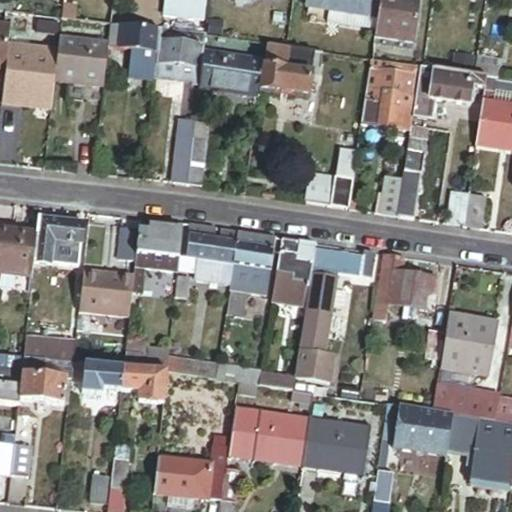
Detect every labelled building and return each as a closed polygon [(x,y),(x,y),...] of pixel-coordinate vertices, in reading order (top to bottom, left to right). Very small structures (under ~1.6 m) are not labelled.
[(206,0),(165,0),(164,19),(196,23),(203,24),(206,0)] [(379,0),(308,0),(307,8),(329,11),(377,19),(379,0)] [(375,33),(373,42),(412,47),(419,1),(415,0),(379,0),(377,19),(375,33)] [(0,15),(12,17),(13,5),(0,3),(0,15)] [(46,21),(59,22),(60,4),(48,3),(46,21)] [(23,6),(13,5),(12,17),(22,18),(23,6)] [(112,28),(113,15),(63,9),(62,22),(112,28)] [(377,19),(329,11),(327,26),(375,33),(377,19)] [(17,23),(15,37),(32,39),(34,25),(17,23)] [(203,24),(196,23),(195,38),(204,39),(206,24),(203,24)] [(58,28),(38,26),(37,38),(57,39),(58,28)] [(161,34),(112,28),(109,48),(109,50),(119,51),(119,53),(135,55),(159,58),(161,34)] [(0,74),(6,75),(9,49),(10,37),(11,31),(0,30),(0,74)] [(195,38),(161,34),(159,58),(156,78),(163,79),(164,67),(194,71),(192,82),(199,83),(202,62),(204,39),(195,38)] [(109,50),(109,48),(60,43),(59,55),(55,86),(104,92),(109,50)] [(55,86),(59,55),(9,49),(6,75),(3,97),(24,99),(23,108),(52,112),(55,86)] [(286,51),(264,49),(262,69),(259,94),(307,100),(312,55),(286,51)] [(156,78),(159,58),(135,55),(132,82),(155,85),(156,81),(156,78)] [(511,66),(475,61),(472,79),(484,81),(496,82),(511,84),(511,66)] [(262,69),(202,62),(199,83),(199,86),(198,92),(258,99),(259,94),(262,69)] [(405,134),(414,70),(370,64),(361,128),(405,134)] [(192,82),(194,71),(164,67),(163,79),(156,78),(156,81),(199,86),(199,83),(192,82)] [(472,79),(420,72),(413,121),(433,124),(436,104),(468,109),(470,92),(483,93),(484,81),(472,79)] [(511,84),(496,82),(494,95),(511,97),(511,84)] [(2,106),(23,108),(24,99),(3,97),(2,106)] [(511,153),(511,110),(481,106),(476,149),(511,153)] [(194,142),(196,127),(181,125),(179,144),(194,146),(194,142)] [(211,128),(196,127),(194,142),(209,144),(211,128)] [(427,134),(411,132),(408,154),(424,156),(427,134)] [(194,142),(194,146),(189,189),(204,190),(209,144),(194,142)] [(179,144),(174,187),(189,189),(194,146),(179,144)] [(326,179),(322,209),(349,213),(358,156),(340,153),(336,180),(326,179)] [(98,154),(96,176),(107,178),(110,155),(98,154)] [(424,156),(408,154),(404,183),(399,220),(415,223),(424,156)] [(322,209),(326,179),(311,177),(307,207),(322,209)] [(387,180),(381,218),(399,220),(404,183),(387,180)] [(465,230),(470,198),(452,196),(448,228),(465,230)] [(487,200),(470,198),(465,230),(482,233),(487,200)] [(40,221),(38,239),(35,265),(52,267),(53,260),(55,244),(79,247),(82,247),(85,227),(40,221)] [(137,260),(135,279),(134,291),(143,292),(146,271),(147,257),(170,260),(180,261),(184,227),(168,225),(167,230),(151,229),(151,234),(140,233),(137,260)] [(217,232),(191,228),(187,261),(198,263),(234,268),(239,235),(222,233),(221,243),(216,242),(217,232)] [(137,260),(140,233),(125,231),(122,259),(137,260)] [(0,234),(0,277),(33,281),(35,265),(38,239),(0,234)] [(276,241),(239,235),(234,268),(271,273),(276,241)] [(317,247),(283,242),(273,305),(306,310),(313,271),(316,253),(317,247)] [(77,263),(79,247),(55,244),(53,260),(77,263)] [(364,261),(316,253),(313,271),(339,276),(372,281),(376,256),(365,255),(364,261)] [(147,257),(146,271),(168,274),(170,260),(147,257)] [(406,261),(384,257),(373,324),(386,326),(389,308),(404,311),(416,313),(434,316),(439,282),(403,276),(406,261)] [(231,289),(234,268),(198,263),(195,284),(231,289)] [(267,299),(271,273),(234,268),(231,289),(227,318),(244,321),(247,296),(267,299)] [(313,271),(306,310),(295,382),(329,388),(334,359),(325,357),(334,305),(339,306),(341,294),(336,293),(339,276),(313,271)] [(135,279),(85,274),(80,313),(131,319),(134,291),(135,279)] [(190,281),(178,280),(176,300),(188,302),(190,281)] [(416,313),(404,311),(402,324),(414,326),(416,313)] [(496,327),(449,319),(440,372),(487,380),(496,327)] [(444,336),(429,334),(425,360),(439,363),(444,336)] [(77,343),(27,338),(25,359),(74,365),(77,343)] [(98,355),(97,368),(112,369),(113,357),(98,355)] [(0,407),(19,410),(19,405),(25,359),(0,356),(0,407)] [(169,361),(126,356),(124,372),(168,375),(169,361)] [(74,365),(25,359),(19,405),(64,410),(66,384),(72,385),(74,365)] [(97,368),(74,365),(72,385),(83,386),(82,395),(103,397),(104,393),(122,395),(124,372),(112,369),(97,368)] [(188,365),(186,378),(219,383),(220,370),(188,365)] [(221,368),(220,370),(219,383),(258,389),(261,374),(221,368)] [(168,375),(124,372),(122,395),(140,397),(139,406),(164,409),(168,375)] [(69,411),(72,385),(66,384),(64,410),(69,411)] [(294,387),(293,394),(295,395),(312,397),(313,390),(294,387)] [(499,398),(436,388),(432,416),(451,419),(495,426),(499,398)] [(311,405),(312,397),(295,395),(293,402),(311,405)] [(309,421),(235,411),(230,443),(228,460),(274,466),(276,459),(303,463),(309,421)] [(451,419),(432,416),(401,411),(395,453),(445,460),(446,455),(451,419)] [(511,428),(495,426),(451,419),(446,455),(474,459),(475,447),(511,451),(511,428)] [(369,430),(309,421),(303,463),(302,470),(340,476),(341,468),(363,471),(369,430)] [(158,462),(154,498),(170,499),(169,508),(193,511),(195,502),(221,505),(226,473),(228,460),(230,443),(215,440),(210,468),(158,462)] [(470,483),(511,489),(511,451),(475,447),(474,459),(470,483)] [(0,477),(11,479),(14,455),(14,450),(0,448),(0,477)] [(14,455),(11,479),(29,481),(32,457),(14,455)] [(276,459),(274,466),(302,470),(303,463),(276,459)] [(114,461),(111,492),(125,493),(129,463),(114,461)] [(341,468),(340,476),(362,479),(363,471),(341,468)] [(226,473),(221,505),(234,507),(239,475),(226,473)] [(108,482),(93,480),(90,505),(105,507),(108,482)]
